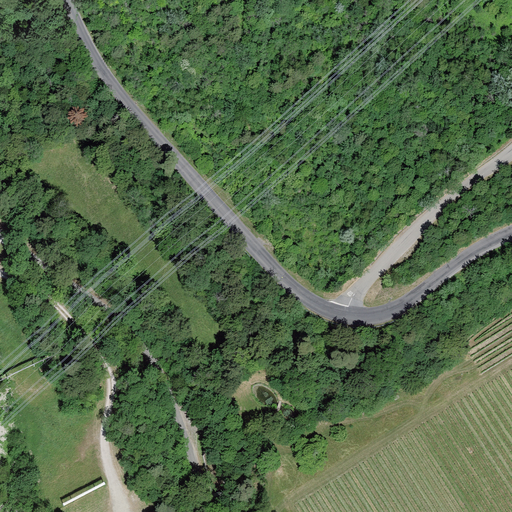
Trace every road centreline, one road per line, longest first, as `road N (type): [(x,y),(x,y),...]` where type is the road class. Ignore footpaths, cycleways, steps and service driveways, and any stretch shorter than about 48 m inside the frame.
road 1 (tertiary): [(66,0),(90,53),(134,114),(287,284),(342,314)]
road 2 (track): [(204,511),(147,351),(110,312),(0,238)]
road 3 (track): [(0,273),(38,291),(106,364),(113,390),(107,463),(124,511)]
road 4 (unclassified): [(342,314),(415,229),(511,152)]
road 5 (tertiary): [(342,314),(388,314),(511,234)]
